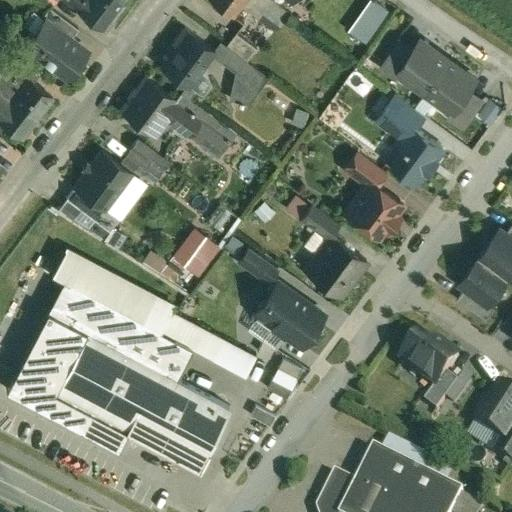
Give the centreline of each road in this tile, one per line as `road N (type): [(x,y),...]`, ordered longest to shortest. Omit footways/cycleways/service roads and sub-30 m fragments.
road 1 (residential): [(0,212),(158,0),(417,0),(511,69)]
road 2 (residential): [(238,511),(399,290)]
road 3 (residential): [(399,290),(511,137)]
road 4 (residential): [(511,362),(399,290)]
